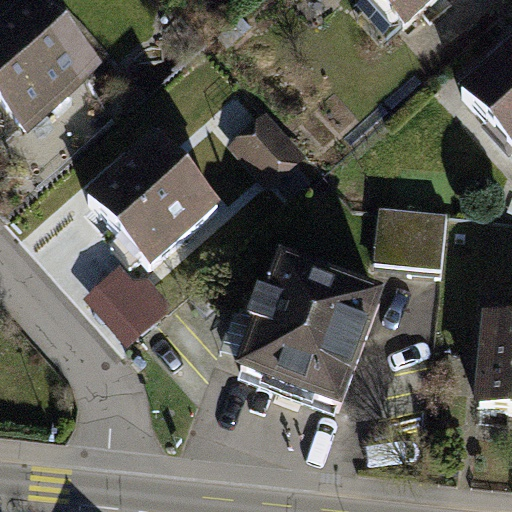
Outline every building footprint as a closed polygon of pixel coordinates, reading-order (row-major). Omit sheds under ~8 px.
[(34,0),(31,0),(0,28),(0,91),(34,130),(99,72),(34,0)] [(373,0),(409,38),(448,0),(373,0)] [(511,50),(458,101),(511,158),(511,50)] [(150,145),(86,203),(152,276),(216,218),(150,145)] [(389,211),(381,272),(446,282),(455,220),(389,211)] [(380,319),(285,278),(238,386),(334,427),(380,319)] [(511,329),(489,327),(478,418),(511,421),(511,329)]
